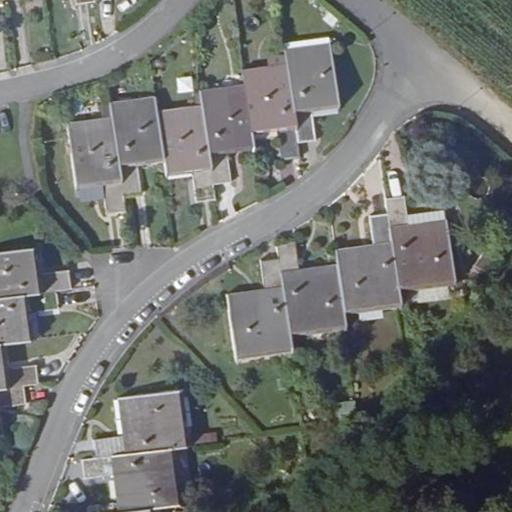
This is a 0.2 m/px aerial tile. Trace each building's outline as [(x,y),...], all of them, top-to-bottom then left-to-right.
[(286,49),(331,44),(330,38),(286,43),(286,49)] [(339,112),(331,44),(286,49),(289,63),(299,145),(317,142),(313,116),(339,112)] [(301,161),(289,65),(244,70),(246,85),(252,140),(280,137),(283,163),(301,161)] [(252,140),(246,85),(201,91),(203,106),(208,148),(214,187),(232,184),(229,158),(254,155),(253,148),(252,140)] [(157,111),(156,97),(111,102),(113,118),(119,166),(123,198),(141,196),(139,170),(165,166),(162,147),(157,111)] [(208,148),(203,106),(157,111),(162,147),(165,166),(166,180),(194,177),(198,203),(215,200),(214,187),(208,148)] [(123,198),(113,118),(68,123),(77,192),(104,188),(108,216),(125,213),(123,198)] [(455,287),(447,218),(409,222),(405,196),(386,198),(388,213),(399,295),(455,287)] [(401,309),(388,213),(369,215),(372,244),(336,248),(338,263),(345,317),(401,309)] [(345,317),(338,263),(300,268),(295,241),(277,243),(279,257),(290,340),(347,332),(345,317)] [(72,289),(70,269),(44,273),(41,247),(0,252),(0,298),(57,292),(72,289)] [(279,257),(261,259),(264,288),(227,293),(236,362),(292,355),(279,257)] [(37,339),(35,313),(58,308),(57,292),(0,298),(0,344),(8,343),(37,339)] [(0,388),(26,385),(39,383),(37,365),(11,369),(8,343),(0,344),(0,388)] [(0,388),(0,435),(5,435),(1,405),(27,403),(26,385),(0,388)] [(194,443),(186,387),(117,396),(123,434),(95,439),(97,456),(179,445),(194,443)] [(187,502),(179,445),(97,456),(84,458),(85,478),(113,475),(119,511),(157,506),(170,504),(187,502)]
